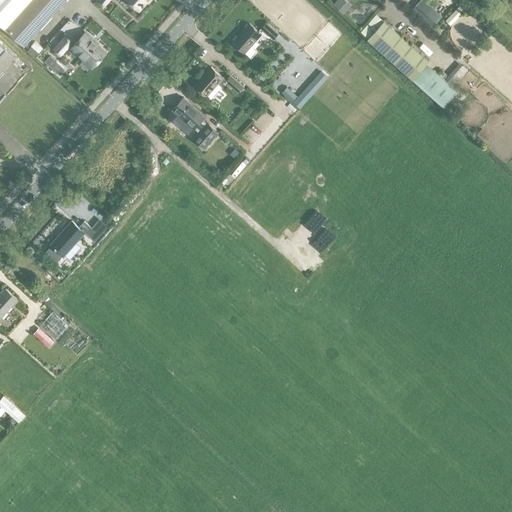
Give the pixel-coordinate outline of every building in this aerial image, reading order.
[(0,0),(0,24),(5,28),(24,46),(65,0),(0,0)] [(132,0),(133,0),(131,2),(139,9),(147,0),(148,1),(149,0),(132,0)] [(343,13),(351,5),(345,0),(335,0),(333,4),(343,13)] [(424,0),(422,0),(413,10),(432,27),(442,16),(424,0)] [(367,38),(413,78),(444,106),(459,90),(454,86),(468,70),(460,63),(446,78),(427,62),(429,60),(384,20),(367,38)] [(273,38),(278,32),(265,21),(260,27),(273,38)] [(245,52),(261,33),(249,22),(232,41),(245,52)] [(69,46),(84,59),(86,58),(94,65),(105,52),(92,41),(93,40),(86,33),(74,46),(64,37),(54,48),(61,54),(69,46)] [(39,51),(43,47),(35,40),(31,45),(39,51)] [(0,72),(15,56),(0,42),(0,72)] [(205,94),(221,75),(210,65),(194,83),(205,94)] [(239,92),(244,86),(229,73),(224,79),(239,92)] [(205,147),(219,131),(209,121),(208,122),(203,118),(205,116),(183,96),(172,109),(194,128),(194,127),(199,131),(194,138),(205,147)] [(242,127),(250,118),(244,112),(236,122),(242,127)] [(243,130),(237,125),(234,128),(240,133),(243,130)] [(46,251),(57,261),(62,255),(63,256),(85,232),(90,237),(96,231),(84,220),(79,227),(72,220),(50,244),(52,245),(46,251)] [(0,317),(0,318),(17,299),(5,288),(0,293),(0,317)] [(40,325),(55,339),(68,324),(53,310),(40,325)] [(48,346),(54,340),(39,328),(34,333),(48,346)] [(4,395),(0,398),(0,405),(1,407),(0,407),(0,415),(1,416),(6,411),(19,422),(26,415),(4,395)] [(17,421),(12,417),(8,421),(13,426),(17,421)]
